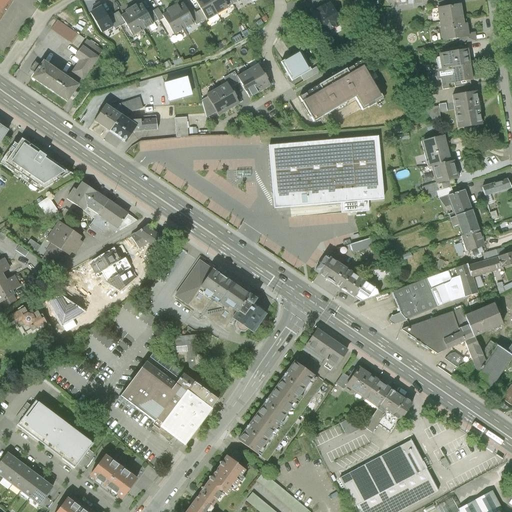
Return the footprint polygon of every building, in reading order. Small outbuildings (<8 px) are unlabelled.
[(0,0),(0,15),(10,0),(0,0)] [(208,23),(218,16),(208,0),(194,0),(201,10),(207,20),(208,23)] [(222,0),(208,0),(218,16),(228,10),(222,0)] [(222,0),(228,10),(238,5),(235,0),(222,0)] [(438,9),(451,7),(450,3),(450,1),(437,3),(438,9)] [(147,12),(142,4),(137,7),(136,4),(129,8),(144,32),(155,26),(154,25),(147,12)] [(171,8),(185,30),(195,24),(189,14),(183,4),(178,7),(177,5),(171,8)] [(331,4),(311,15),(324,37),(344,25),(331,4)] [(451,7),(438,9),(441,25),(465,21),(462,5),(451,7)] [(106,15),(101,6),(91,12),(103,33),(114,27),(106,15)] [(144,32),(129,8),(122,12),(124,14),(120,16),(124,22),(133,39),(144,32)] [(167,13),(162,16),(164,20),(174,37),(185,30),(171,8),(166,11),(167,13)] [(154,25),(159,22),(153,11),(152,9),(147,12),(154,25)] [(164,20),(162,16),(157,9),(153,11),(159,22),(164,20)] [(201,10),(195,14),(201,23),(207,20),(201,10)] [(194,11),(189,14),(195,24),(196,27),(201,23),(195,14),(194,11)] [(119,24),(113,14),(112,12),(106,15),(114,27),(119,24)] [(119,24),(124,22),(120,16),(118,12),(113,14),(119,24)] [(375,14),(366,15),(367,22),(376,20),(375,14)] [(79,35),(57,21),(51,30),(72,45),(79,35)] [(465,21),(441,25),(444,43),(465,40),(470,39),(470,35),(468,25),(465,25),(465,21)] [(475,34),(470,35),(470,39),(465,40),(465,44),(477,42),(475,34)] [(86,41),(82,48),(99,60),(103,53),(86,41)] [(99,60),(82,48),(74,59),(79,63),(71,74),(83,82),(99,60)] [(467,50),(440,55),(441,59),(437,59),(439,72),(443,72),(452,71),(470,67),(467,50)] [(308,69),(298,51),(279,61),(289,79),(299,74),(308,69)] [(60,74),(44,62),(41,66),(36,62),(31,70),(36,74),(31,80),(52,95),(67,74),(62,71),(60,74)] [(263,63),(258,66),(264,76),(269,73),(263,63)] [(307,123),(349,98),(357,113),(381,99),(361,64),(295,102),(307,123)] [(308,69),(299,74),(302,79),(319,70),(315,64),(308,69)] [(258,66),(248,72),(261,94),(271,88),(264,76),(258,66)] [(470,67),(452,71),(454,85),(472,82),(470,67)] [(241,83),(238,78),(234,72),(230,75),(236,86),(241,83)] [(248,72),(238,78),(241,83),(251,100),(261,94),(248,72)] [(443,72),(439,72),(435,73),(436,81),(445,80),(443,72)] [(71,77),(67,74),(52,95),(67,105),(80,87),(69,80),(71,77)] [(230,89),(236,86),(230,75),(224,79),(227,83),(230,89)] [(164,85),(168,100),(191,94),(187,79),(164,85)] [(445,80),(436,81),(417,85),(419,95),(449,90),(447,80),(445,80)] [(227,83),(216,90),(230,112),(240,106),(230,89),(227,83)] [(216,90),(206,96),(207,98),(216,113),(219,118),(230,112),(216,90)] [(476,92),(452,96),(458,129),(482,125),(476,92)] [(113,112),(121,117),(123,115),(142,108),(139,98),(118,104),(113,112)] [(216,113),(207,98),(202,101),(206,119),(216,113)] [(93,124),(109,135),(121,117),(113,112),(104,106),(93,124)] [(442,114),(441,106),(433,107),(435,115),(442,114)] [(128,118),(127,121),(138,128),(133,134),(157,132),(156,116),(128,118)] [(109,135),(125,146),(133,134),(138,128),(127,121),(121,117),(109,135)] [(186,118),(175,119),(176,138),(188,137),(186,118)] [(269,146),(274,208),(383,199),(378,137),(269,146)] [(442,137),(421,142),(428,169),(433,168),(449,164),(442,137)] [(1,162),(42,190),(71,173),(40,153),(40,152),(21,139),(17,146),(13,143),(1,162)] [(449,164),(433,168),(438,185),(453,180),(459,179),(455,162),(449,164)] [(438,185),(440,192),(451,188),(455,187),(453,180),(438,185)] [(511,189),(508,181),(482,188),(486,199),(511,190),(511,189)] [(84,211),(86,207),(96,193),(82,184),(76,192),(73,190),(67,200),(84,211)] [(440,192),(438,185),(422,189),(425,196),(437,192),(440,192)] [(440,192),(437,192),(439,200),(449,197),(454,196),(451,188),(440,192)] [(454,196),(449,197),(456,217),(472,211),(465,191),(454,196)] [(86,207),(97,214),(99,216),(109,201),(96,193),(86,207)] [(59,213),(49,198),(38,205),(48,220),(59,213)] [(109,201),(99,216),(109,222),(106,226),(116,232),(117,230),(128,214),(109,201)] [(472,211),(456,217),(450,219),(454,228),(460,226),(463,236),(479,230),(472,211)] [(496,212),(490,214),(492,221),(498,219),(496,212)] [(97,214),(94,220),(101,225),(99,226),(104,229),(106,226),(109,222),(99,216),(97,214)] [(137,221),(128,214),(117,230),(119,231),(137,221)] [(94,220),(88,227),(105,238),(116,232),(106,226),(104,229),(99,226),(101,225),(94,220)] [(59,223),(53,232),(75,246),(81,237),(59,223)] [(145,227),(120,244),(125,254),(129,257),(147,243),(155,249),(162,238),(145,227)] [(479,230),(463,236),(469,254),(485,248),(479,230)] [(70,255),(75,246),(53,232),(47,241),(51,243),(64,251),(70,255)] [(0,233),(0,240),(25,258),(28,253),(0,233)] [(368,240),(350,245),(353,254),(376,247),(373,239),(368,240)] [(52,269),(64,251),(51,243),(44,254),(45,255),(41,262),(52,269)] [(120,244),(119,243),(66,272),(72,284),(125,254),(120,244)] [(511,253),(496,259),(500,272),(511,268),(511,253)] [(496,259),(488,261),(492,274),(500,272),(496,259)] [(352,276),(328,260),(317,276),(341,292),(352,276)] [(188,303),(198,287),(210,269),(199,261),(176,295),(188,303)] [(492,274),(488,261),(469,267),(473,280),(492,274)] [(8,270),(6,265),(0,268),(0,279),(3,278),(0,274),(8,270)] [(377,276),(379,282),(392,279),(385,266),(372,269),(374,277),(377,276)] [(479,296),(473,280),(469,267),(456,271),(461,286),(458,287),(459,292),(462,292),(465,300),(479,296)] [(235,312),(236,313),(248,295),(210,269),(198,287),(235,312)] [(427,282),(431,292),(450,285),(446,274),(427,282)] [(357,279),(352,276),(341,292),(356,302),(357,301),(362,305),(378,299),(376,291),(361,281),(363,279),(358,276),(357,279)] [(13,277),(5,282),(3,278),(0,279),(0,290),(15,282),(13,277)] [(0,302),(12,295),(10,292),(18,287),(15,282),(0,290),(0,302)] [(427,282),(393,295),(401,315),(407,322),(438,310),(431,292),(427,282)] [(511,289),(511,283),(503,288),(506,293),(511,289)] [(235,312),(198,287),(188,303),(187,305),(223,329),(235,312)] [(257,301),(248,295),(236,313),(239,315),(235,321),(253,333),(265,315),(253,306),(257,301)] [(494,304),(465,316),(469,326),(474,337),(503,325),(494,304)] [(462,308),(452,312),(459,329),(469,326),(465,316),(462,308)] [(24,311),(12,318),(19,330),(24,328),(29,329),(32,334),(40,330),(41,331),(48,327),(44,321),(42,322),(38,315),(32,318),(28,317),(24,311)] [(452,312),(402,331),(420,343),(437,354),(446,350),(443,341),(460,333),(459,329),(452,312)] [(407,322),(401,315),(390,318),(387,322),(394,327),(407,322)] [(443,341),(446,350),(447,352),(465,344),(474,364),(484,359),(482,356),(474,337),(469,326),(459,329),(460,333),(443,341)] [(347,349),(316,328),(301,350),(321,364),(319,366),(330,374),(347,349)] [(204,336),(170,339),(171,349),(187,347),(189,372),(199,371),(197,355),(205,354),(204,336)] [(491,342),(482,356),(484,359),(486,364),(498,347),(491,342)] [(511,345),(507,353),(498,347),(486,364),(484,359),(474,364),(479,377),(475,384),(490,393),(511,359),(511,345)] [(176,387),(184,376),(154,354),(146,364),(176,387)] [(455,354),(450,356),(445,361),(457,369),(464,360),(455,354)] [(236,439),(260,456),(318,376),(294,359),(284,372),(265,399),(246,426),(236,439)] [(379,375),(360,363),(351,377),(346,384),(365,396),(379,375)] [(146,364),(120,398),(148,419),(185,447),(219,403),(184,376),(176,387),(146,364)] [(343,389),(346,384),(351,377),(343,372),(335,383),(343,389)] [(379,375),(365,396),(378,405),(392,384),(379,375)] [(413,399),(392,384),(378,405),(364,426),(372,431),(377,423),(391,432),(396,425),(395,420),(398,416),(402,415),(413,399)] [(501,400),(511,407),(511,388),(510,387),(501,400)] [(20,421),(18,424),(74,467),(77,464),(87,450),(92,444),(36,401),(32,406),(20,421)] [(15,418),(20,421),(32,406),(27,403),(15,418)] [(353,416),(341,423),(347,434),(364,426),(353,416)] [(410,440),(339,478),(357,511),(395,511),(437,490),(423,463),(410,440)] [(81,467),(92,454),(87,450),(77,464),(81,467)] [(88,466),(93,470),(103,456),(98,453),(88,466)] [(0,462),(0,475),(3,477),(16,461),(6,454),(0,462)] [(192,500),(205,511),(208,511),(216,501),(218,502),(225,493),(226,494),(231,487),(235,489),(244,477),(240,475),(245,468),(225,454),(215,468),(200,489),(192,500)] [(90,475),(121,499),(125,494),(136,480),(105,456),(90,475)] [(137,467),(143,471),(147,465),(133,456),(125,468),(133,473),(137,467)] [(25,467),(16,461),(3,477),(12,484),(25,467)] [(34,474),(25,467),(12,484),(21,491),(34,474)] [(263,471),(257,480),(295,511),(310,511),(310,510),(263,471)] [(43,481),(34,474),(21,491),(30,498),(43,481)] [(52,488),(43,481),(30,498),(39,505),(46,497),(52,488)] [(459,506),(448,511),(494,511),(500,509),(503,507),(493,489),(459,506)] [(277,511),(253,492),(246,500),(260,511),(277,511)] [(50,500),(46,497),(39,505),(38,507),(43,510),(50,500)] [(57,511),(83,511),(67,499),(57,511)] [(56,511),(62,503),(57,500),(50,511),(56,511)] [(205,511),(192,500),(183,511),(205,511)]
